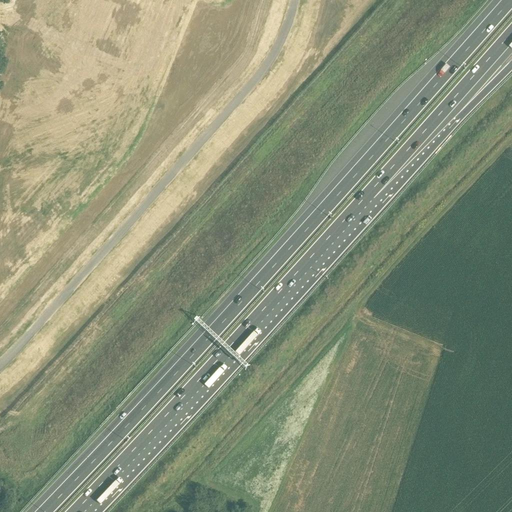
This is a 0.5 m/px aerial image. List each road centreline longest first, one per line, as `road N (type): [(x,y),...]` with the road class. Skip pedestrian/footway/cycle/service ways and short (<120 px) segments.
road 1 (motorway): [(506,0),(40,511)]
road 2 (motorway): [(79,511),(446,111)]
road 3 (unclassified): [(295,0),(270,61),(0,365)]
